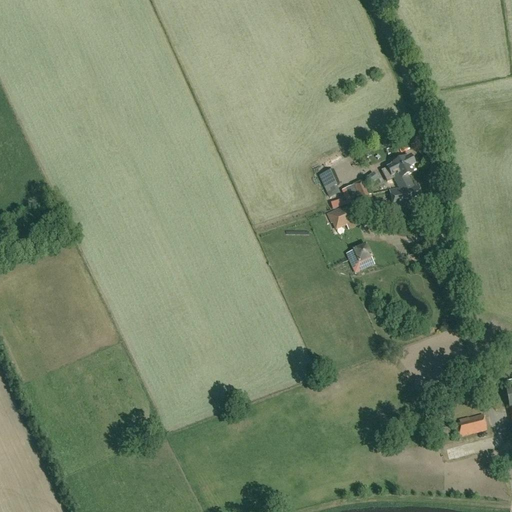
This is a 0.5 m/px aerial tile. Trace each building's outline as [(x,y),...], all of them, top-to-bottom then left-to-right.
[(392,177),(399,189),(412,187),(407,176),(412,174),(409,168),(415,165),(410,157),(405,160),(405,159),(392,166),(393,166),(387,169),(391,177),(392,177)] [(321,178),(327,191),(339,185),(334,172),(321,178)] [(351,187),(357,201),(368,197),(368,196),(367,196),(361,183),(351,187)] [(419,185),(412,187),(399,189),(389,191),(394,212),(423,205),(419,185)] [(368,197),(357,201),(349,205),(351,208),(331,217),(336,230),(357,221),(355,217),(362,213),(359,206),(370,201),(368,197)] [(350,255),(361,276),(378,267),(370,251),(362,255),(360,250),(350,255)] [(459,439),(487,431),(483,415),(459,421),(460,425),(456,426),(459,439)] [(489,435),(482,436),(485,453),(493,451),(489,435)] [(458,442),(449,445),(451,450),(460,448),(458,442)] [(453,457),(463,454),(460,448),(451,451),(453,457)]
